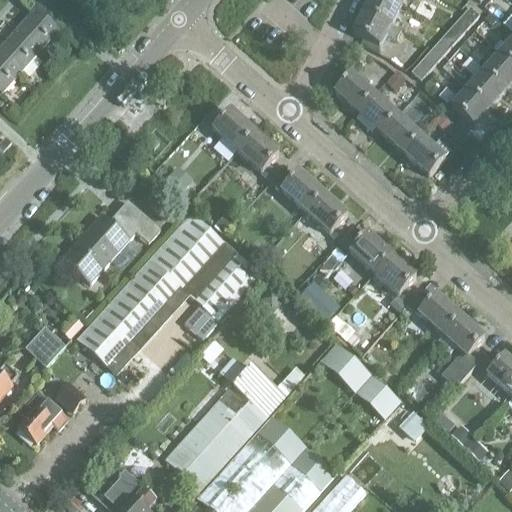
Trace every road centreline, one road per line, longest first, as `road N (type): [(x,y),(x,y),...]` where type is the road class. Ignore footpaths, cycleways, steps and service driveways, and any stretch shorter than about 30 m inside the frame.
road 1 (tertiary): [(0,221),(187,18)]
road 2 (residential): [(424,230),(293,113)]
road 3 (residential): [(293,113),(187,18)]
road 4 (residential): [(511,135),(424,230)]
road 5 (residential): [(293,113),(352,0)]
